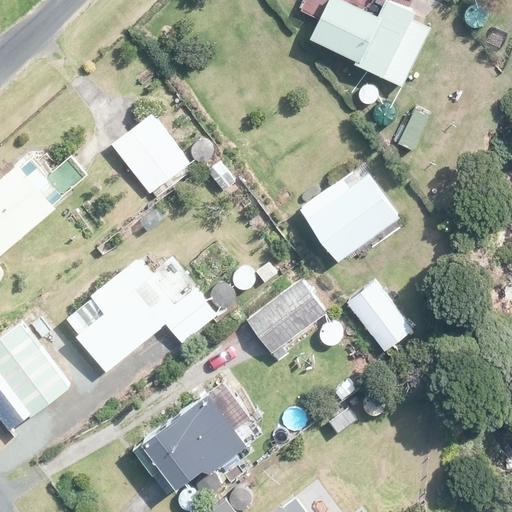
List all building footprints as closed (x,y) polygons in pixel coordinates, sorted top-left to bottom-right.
[(424,7),(409,0),(307,0),(305,5),(327,16),(319,31),(392,69),(424,7)] [(158,108),(117,139),(157,192),(198,161),(158,108)] [(431,140),(421,127),(396,146),(407,159),(431,140)] [(0,257),(93,171),(75,152),(57,168),(37,147),(0,182),(0,257)] [(373,172),(365,161),(304,204),(344,261),(412,213),(380,167),(373,172)] [(267,220),(254,230),(281,266),(294,256),(267,220)] [(223,312),(206,291),(176,255),(158,269),(146,254),(75,312),(87,327),(82,331),(112,368),(171,320),(188,340),(223,312)] [(280,354),(335,310),(306,273),(251,317),(280,354)] [(420,326),(378,276),(351,298),(393,348),(420,326)] [(75,383),(28,318),(0,338),(0,359),(37,411),(75,383)] [(189,347),(174,330),(145,356),(160,373),(189,347)] [(223,467),(274,428),(233,374),(150,438),(186,486),(218,461),(223,467)] [(342,432),(362,417),(351,403),(331,418),(342,432)] [(250,511),(234,491),(206,511),(250,511)] [(317,511),(303,493),(277,511),(317,511)]
